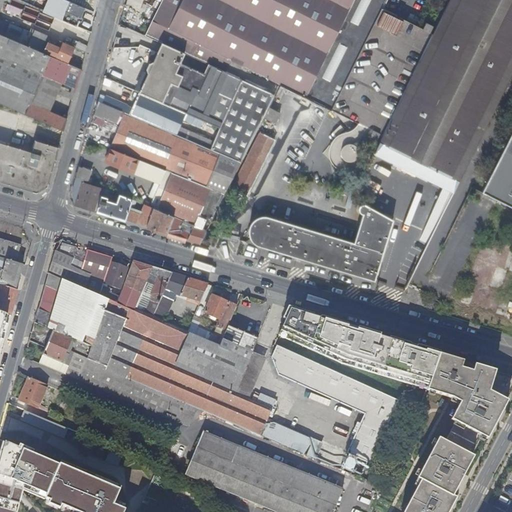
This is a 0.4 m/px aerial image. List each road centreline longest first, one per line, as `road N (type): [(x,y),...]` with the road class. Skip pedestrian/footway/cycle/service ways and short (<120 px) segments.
road 1 (secondary): [(53,217),(511,355)]
road 2 (unclassified): [(115,0),(53,217)]
road 3 (unknown): [(220,266),(247,211),(278,176),(362,132)]
road 4 (unclassified): [(0,397),(53,217)]
road 5 (unclassified): [(0,421),(162,491)]
